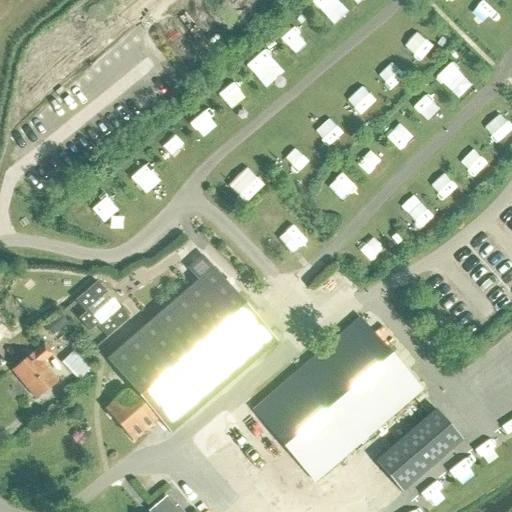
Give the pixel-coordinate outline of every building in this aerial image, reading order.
[(319,0),(314,0),(302,12),(320,30),(334,15),(319,0)] [(288,60),(301,50),(289,35),(276,44),(288,60)] [(237,74),(252,87),(266,72),(252,58),(237,74)] [(363,77),(350,88),(362,104),(376,94),(363,77)] [(178,118),(187,136),(202,128),(194,111),(178,118)] [(490,118),(478,128),(485,137),(497,126),(490,118)] [(353,157),(373,178),(383,168),(363,147),(353,157)] [(425,202),(450,194),(444,176),(419,184),(425,202)] [(96,194),(81,207),(100,228),(115,215),(96,194)] [(105,360),(130,390),(105,413),(132,443),(157,420),(169,435),(277,342),(212,267),(105,360)] [(74,301),(85,313),(77,319),(88,332),(96,326),(106,338),(128,319),(96,282),(74,301)] [(511,290),(510,285),(499,289),(510,312),(511,311),(511,290)] [(59,313),(50,320),(59,330),(67,324),(59,313)] [(315,482),(422,389),(358,316),(251,409),(315,482)] [(37,401),(57,383),(41,365),(51,356),(41,344),(11,372),(37,401)] [(79,380),(95,364),(78,346),(61,361),(79,380)] [(435,410),(374,462),(401,493),(462,440),(435,410)] [(222,471),(224,463),(203,457),(201,465),(222,471)] [(178,511),(181,511),(189,504),(180,495),(171,505),(178,511)] [(175,511),(165,499),(151,511),(152,511),(175,511)]
